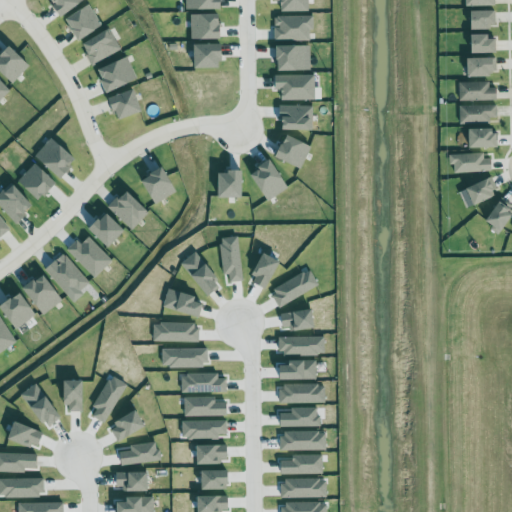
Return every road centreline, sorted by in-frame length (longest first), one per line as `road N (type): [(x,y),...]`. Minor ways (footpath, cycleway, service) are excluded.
road 1 (residential): [(242,131),(164,139),(110,169),(0,273)]
road 2 (residential): [(110,169),(57,60),(0,0)]
road 3 (residential): [(254,511),(252,361),(241,328)]
road 4 (residential): [(245,0),(242,131)]
